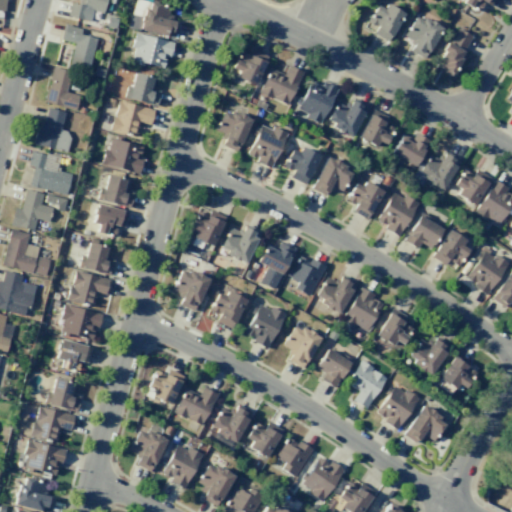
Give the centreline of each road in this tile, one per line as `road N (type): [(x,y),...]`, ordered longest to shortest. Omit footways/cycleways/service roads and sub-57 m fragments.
road 1 (residential): [(221,0),(82,511)]
road 2 (residential): [(135,318),(326,416),(468,511)]
road 3 (residential): [(178,161),(341,234),(511,351)]
road 4 (residential): [(511,154),(461,118),(231,0)]
road 5 (residential): [(40,0),(0,151)]
road 6 (residential): [(443,511),(471,447),(511,386)]
